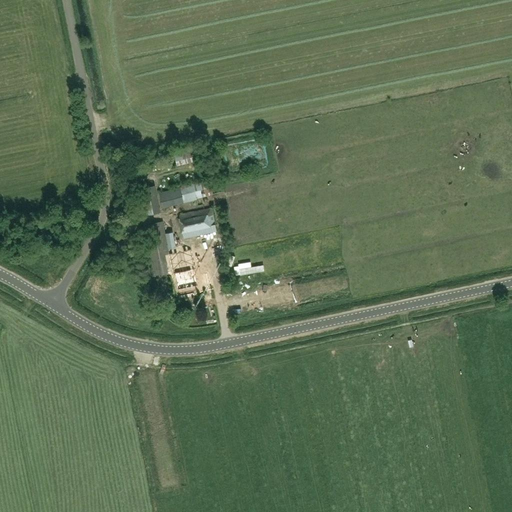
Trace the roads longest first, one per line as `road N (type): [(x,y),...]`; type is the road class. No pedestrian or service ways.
road 1 (tertiary): [(53,306),(128,344),(194,350),(511,284)]
road 2 (unclassified): [(53,306),(102,224),(106,189),(67,0)]
